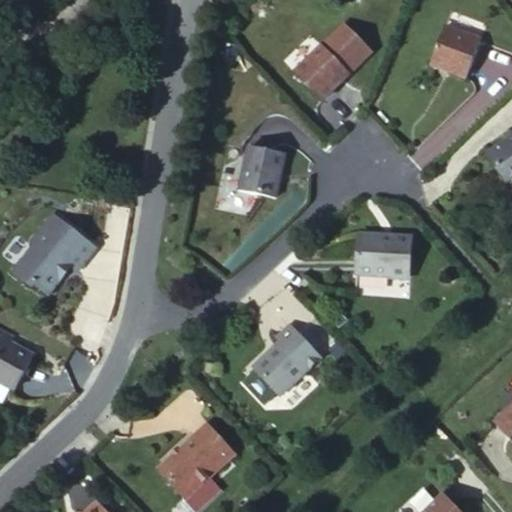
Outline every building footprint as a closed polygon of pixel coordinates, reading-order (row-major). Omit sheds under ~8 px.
[(463,75),(473,37),(440,27),(429,65),(463,75)] [(289,71),(317,103),(349,77),(320,44),(289,71)] [(511,114),(510,116),(508,122),(479,139),(498,170),(511,159),(511,114)] [(233,190),(271,199),(281,156),(244,147),(233,190)] [(83,245),(42,210),(25,232),(22,238),(1,263),(19,278),(22,275),(34,285),(42,284),(60,263),(65,267),(83,245)] [(340,267),(397,270),(399,231),(369,229),(369,226),(340,223),(340,267)] [(266,389),(307,352),(275,318),(264,329),(269,334),(240,360),(266,389)] [(0,386),(8,391),(27,361),(3,348),(9,339),(0,333),(0,386)] [(511,389),(483,416),(511,447),(511,389)] [(171,495),(223,446),(197,417),(145,464),(171,495)] [(454,511),(436,492),(415,511),(454,511)] [(100,511),(86,496),(69,510),(70,511),(100,511)]
